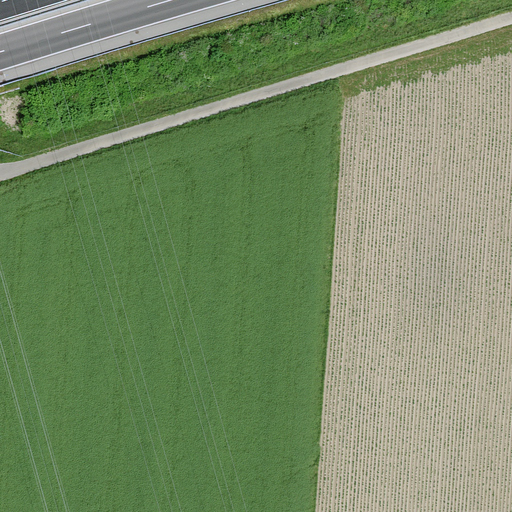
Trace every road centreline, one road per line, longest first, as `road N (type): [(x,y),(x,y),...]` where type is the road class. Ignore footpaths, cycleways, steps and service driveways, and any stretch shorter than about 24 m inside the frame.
road 1 (unclassified): [(0,174),(511,16)]
road 2 (motorway): [(0,52),(171,0)]
